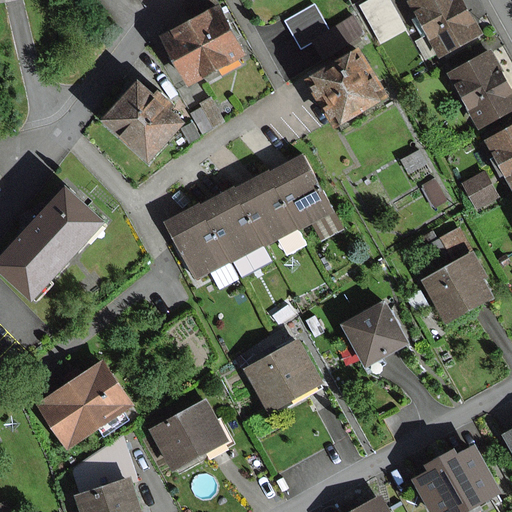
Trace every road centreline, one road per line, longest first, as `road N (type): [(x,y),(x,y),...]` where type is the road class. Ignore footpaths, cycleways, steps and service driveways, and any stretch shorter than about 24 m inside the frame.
road 1 (residential): [(511,384),(275,511)]
road 2 (residential): [(161,0),(0,208)]
